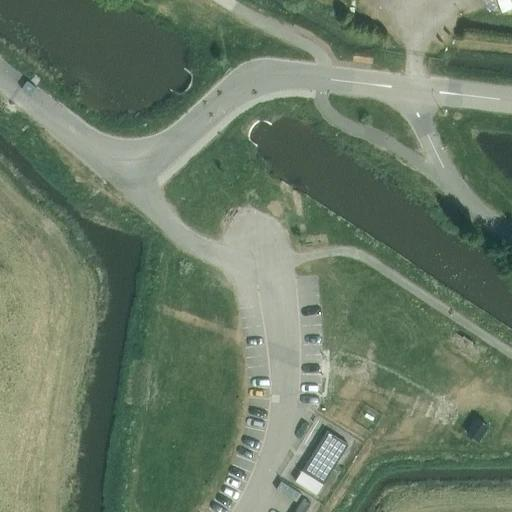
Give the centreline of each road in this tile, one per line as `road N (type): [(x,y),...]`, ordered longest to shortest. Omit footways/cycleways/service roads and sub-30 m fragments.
road 1 (track): [(0,183),(74,279),(78,306),(51,511)]
road 2 (unclassified): [(413,91),(324,77),(256,78),(122,177)]
road 3 (unclassified): [(122,177),(189,241),(274,265)]
road 4 (unclassified): [(122,177),(0,78)]
